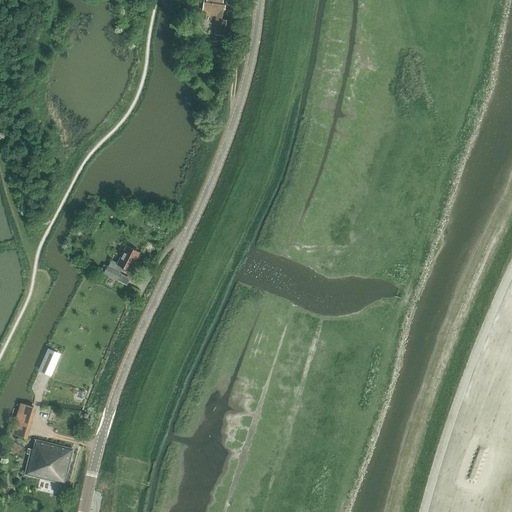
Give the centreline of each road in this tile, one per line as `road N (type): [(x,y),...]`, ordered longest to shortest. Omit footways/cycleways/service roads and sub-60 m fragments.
road 1 (tertiary): [(84,511),(104,423),(242,101),(261,0)]
road 2 (track): [(511,275),(468,377),(426,511)]
